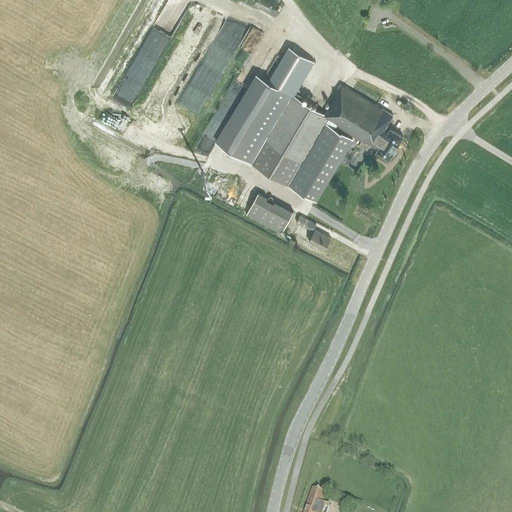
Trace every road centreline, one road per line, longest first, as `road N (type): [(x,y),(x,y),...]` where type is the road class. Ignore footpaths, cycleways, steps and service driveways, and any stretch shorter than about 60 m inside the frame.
road 1 (tertiary): [(272,511),(298,420),(420,161),(447,124),(511,65)]
road 2 (track): [(288,0),(357,74),(447,124)]
